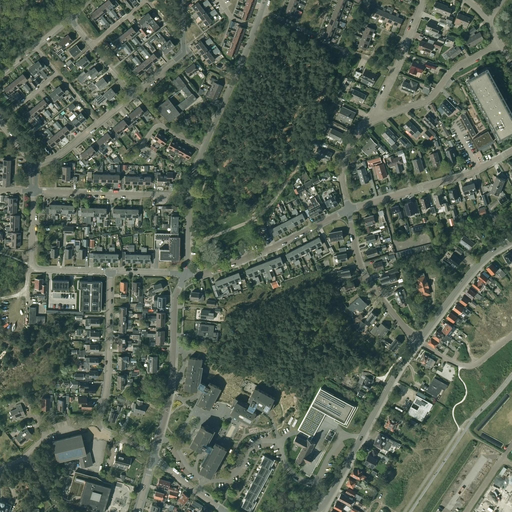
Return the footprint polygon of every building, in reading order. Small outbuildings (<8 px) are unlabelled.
[(108,0),(107,0),(104,3),(112,13),(114,12),(112,10),(119,5),(115,0),(111,3),(108,0)] [(130,9),(134,7),(128,0),(125,0),(124,2),(130,9)] [(195,12),(208,2),(207,0),(206,0),(200,5),(198,2),(192,7),(195,12)] [(304,5),(298,2),(293,0),(289,0),(287,5),(295,9),(297,4),(304,7),(304,5)] [(252,9),(254,4),(247,1),(245,6),(252,9)] [(199,16),(205,12),(203,9),(210,4),(208,2),(195,12),(199,16)] [(448,6),(436,2),(433,10),(447,16),(449,16),(451,9),(447,8),(448,6)] [(114,16),(112,13),(104,3),(99,7),(104,13),(106,11),(112,18),(114,16)] [(348,9),(345,8),(337,4),(334,11),(342,14),(344,10),(349,12),(350,9),(348,8),(348,9)] [(302,12),(295,9),(287,5),(284,12),(292,15),(294,11),(298,13),(297,15),(299,16),(302,12)] [(379,19),(382,11),(378,9),(379,6),(377,5),(372,16),(379,19)] [(250,15),(252,9),(245,6),(243,12),(250,15)] [(101,15),(104,13),(99,7),(94,11),(99,17),(101,19),(105,24),(107,22),(101,15)] [(386,22),(389,14),(384,12),(386,8),(384,8),(382,11),(379,19),(386,22)] [(211,15),(216,11),(214,9),(207,15),(205,12),(199,16),(202,21),(208,17),(208,16),(211,15)] [(392,24),(396,16),(391,15),(392,11),(390,10),(389,14),(386,22),(392,24)] [(95,21),(99,17),(94,11),(90,15),(95,21)] [(347,16),(342,14),(334,11),(331,18),(339,21),(341,16),(346,18),(347,16)] [(248,20),(250,15),(243,12),(241,18),(248,20)] [(150,26),(155,32),(160,28),(157,24),(154,26),(150,21),(153,19),(148,13),(143,17),(150,26)] [(397,13),(396,16),(392,24),(399,27),(402,19),(398,17),(399,14),(397,13)] [(470,18),(458,13),(454,23),(460,26),(461,23),(467,26),(470,18)] [(148,28),(150,26),(143,17),(138,21),(143,27),(146,25),(148,28)] [(208,17),(202,21),(206,26),(212,21),(208,17)] [(344,23),(339,21),(331,18),(329,24),(337,28),(338,23),(344,25),(344,23)] [(428,22),(426,29),(438,33),(440,26),(428,22)] [(342,30),(337,28),(329,24),(326,31),(334,34),(336,30),(341,32),(342,30)] [(235,32),(243,34),(245,29),(237,26),(235,32)] [(131,37),(133,39),(137,44),(139,42),(133,35),(136,33),(131,27),(126,31),(131,37)] [(148,34),(142,27),(139,30),(145,37),(148,34)] [(360,32),(364,33),(372,37),(374,30),(366,27),(365,31),(361,30),(360,32)] [(469,38),(466,40),(470,47),(483,39),(480,32),(475,35),(474,32),(476,30),(474,27),(469,31),(471,34),(468,35),(469,38)] [(127,40),(131,37),(126,31),(122,35),(127,40)] [(339,36),(334,34),(326,31),(323,38),(327,39),(326,42),(329,43),(330,41),(331,41),(333,36),(338,38),(339,36)] [(241,40),(243,34),(235,32),(233,37),(241,40)] [(369,43),(372,37),(364,33),(362,38),(358,37),(358,39),(361,40),(369,43)] [(68,35),(58,43),(63,49),(73,41),(68,35)] [(124,42),(127,40),(122,35),(117,38),(122,44),(124,46),(128,51),(130,49),(124,42)] [(148,41),(151,44),(157,38),(155,35),(148,41)] [(160,38),(169,50),(174,46),(169,40),(167,42),(162,36),(160,38)] [(239,46),(241,40),(233,37),(231,43),(239,46)] [(117,48),(122,44),(117,38),(113,42),(117,48)] [(165,54),(169,50),(160,38),(158,39),(163,45),(160,48),(165,54)] [(202,55),(207,50),(205,47),(213,42),(211,40),(206,43),(204,45),(198,50),(202,55)] [(366,50),(369,43),(361,40),(359,45),(356,43),(355,45),(366,50)] [(152,46),(151,44),(148,41),(145,44),(149,49),(150,48),(152,51),(155,49),(152,46)] [(200,41),(194,45),(198,50),(204,45),(200,41)] [(432,45),(421,41),(418,49),(429,53),(432,45)] [(237,51),(239,46),(231,43),(229,48),(237,51)] [(81,51),(76,45),(69,51),(74,57),(81,51)] [(446,53),(451,59),(462,51),(457,45),(446,53)] [(235,57),(237,51),(229,48),(227,54),(235,57)] [(143,50),(153,63),(158,59),(153,54),(150,56),(145,49),(143,50)] [(149,67),(153,63),(143,50),(141,52),(147,59),(144,61),(149,67)] [(205,59),(211,55),(207,50),(202,55),(205,59)] [(211,55),(205,59),(209,64),(215,60),(211,55)] [(90,62),(85,56),(76,63),(79,67),(81,65),(83,68),(90,62)] [(149,67),(144,61),(141,63),(136,56),(134,58),(137,63),(139,65),(144,71),(149,67)] [(40,74),(44,79),(47,77),(42,70),(46,67),(43,63),(41,64),(38,61),(33,65),(40,74)] [(413,61),(410,68),(411,68),(409,71),(410,72),(415,74),(416,74),(417,71),(422,73),(424,65),(413,61)] [(189,76),(198,69),(194,64),(185,71),(189,76)] [(38,76),(40,74),(33,65),(28,69),(33,75),(36,73),(38,76)] [(139,75),(144,71),(139,65),(135,69),(139,75)] [(79,75),(76,77),(80,81),(82,79),(83,80),(90,75),(92,78),(98,73),(94,68),(90,71),(90,70),(85,74),(84,71),(79,75)] [(361,78),(373,84),(377,75),(366,69),(361,78)] [(355,70),(353,76),(358,79),(361,73),(355,70)] [(481,134),(473,139),(478,148),(493,140),(490,134),(496,130),(501,138),(511,131),(511,116),(486,70),(479,74),(476,70),(474,71),(476,75),(469,80),(494,126),(480,133),(481,134)] [(24,86),(28,91),(30,89),(26,84),(24,82),(27,80),(22,74),(18,78),(22,84),(24,86)] [(188,97),(192,94),(186,86),(178,76),(171,81),(179,91),(182,89),(188,97)] [(211,88),(220,91),(222,86),(216,83),(218,81),(210,77),(209,80),(211,81),(210,84),(212,85),(211,88)] [(18,87),(22,84),(18,78),(13,82),(18,87)] [(107,83),(102,78),(94,85),(92,82),(88,86),(92,91),(98,87),(100,89),(107,83)] [(410,84),(404,82),(401,89),(413,94),(416,86),(417,83),(411,80),(410,84)] [(13,91),(18,87),(13,82),(8,85),(13,91)] [(8,95),(13,91),(8,85),(4,89),(8,95)] [(54,91),(61,99),(63,98),(61,95),(64,92),(59,87),(54,91)] [(97,97),(94,99),(98,105),(101,102),(107,98),(109,100),(116,94),(111,88),(102,96),(100,94),(97,97)] [(220,91),(211,88),(210,91),(207,89),(205,95),(216,100),(220,91)] [(362,102),(366,95),(352,88),(350,91),(353,92),(351,96),(362,102)] [(59,101),(61,99),(54,91),(49,94),(54,100),(57,98),(59,101)] [(192,94),(188,97),(174,108),(167,99),(156,108),(166,119),(167,119),(168,120),(169,120),(170,120),(170,119),(171,119),(178,114),(181,117),(185,115),(182,111),(197,99),(192,94)] [(38,103),(43,109),(48,105),(43,99),(38,103)] [(342,102),(335,99),(332,104),(340,108),(342,102)] [(441,105),(440,106),(448,115),(455,108),(447,99),(444,102),(443,102),(440,105),(441,105)] [(39,113),(43,109),(38,103),(34,107),(39,113)] [(134,110),(139,117),(143,114),(145,116),(149,113),(145,108),(142,110),(139,106),(134,110)] [(36,115),(39,113),(34,107),(29,111),(40,123),(42,122),(36,115)] [(342,107),(338,115),(337,117),(349,123),(350,121),(351,122),(355,113),(342,107)] [(135,120),(139,117),(134,110),(129,115),(132,119),(129,121),(133,126),(137,122),(135,120)] [(38,125),(40,123),(29,111),(25,115),(29,120),(32,118),(38,125)] [(74,114),(81,123),(86,119),(81,113),(78,115),(76,112),(75,113),(74,114)] [(459,114),(471,135),(475,133),(463,112),(459,114)] [(76,127),(81,123),(74,114),(69,118),(72,122),(74,125),(76,127)] [(428,114),(423,119),(432,128),(436,123),(438,125),(441,123),(439,121),(440,121),(437,118),(434,120),(428,114)] [(133,126),(129,121),(126,123),(123,119),(118,124),(123,130),(126,127),(129,129),(133,126)] [(60,130),(65,136),(70,132),(65,126),(62,128),(57,121),(55,123),(59,128),(58,128),(60,130)] [(416,138),(421,133),(417,130),(418,129),(409,121),(403,127),(412,135),(413,135),(416,138)] [(450,135),(443,122),(440,125),(443,131),(443,132),(446,137),(450,135)] [(119,133),(123,130),(118,124),(113,128),(116,132),(113,134),(117,139),(121,135),(119,133)] [(332,129),(329,128),(326,133),(329,134),(329,136),(340,141),(343,134),(332,129)] [(61,139),(56,134),(53,136),(47,129),(46,130),(56,143),(61,139)] [(392,145),(398,139),(388,129),(382,135),(392,145)] [(51,147),(56,143),(46,130),(44,132),(49,139),(47,141),(51,147)] [(61,139),(65,136),(60,130),(56,134),(61,139)] [(427,130),(423,135),(428,139),(432,135),(427,130)] [(156,146),(163,136),(158,132),(153,139),(156,141),(154,144),(156,146)] [(117,139),(113,134),(110,137),(107,133),(102,137),(107,143),(110,140),(112,143),(117,139)] [(168,139),(163,136),(156,146),(158,147),(160,144),(163,146),(168,139)] [(403,136),(399,140),(408,148),(408,147),(409,148),(412,145),(403,136)] [(103,146),(107,143),(102,137),(97,141),(100,145),(97,148),(101,152),(105,149),(103,146)] [(376,148),(375,146),(376,145),(370,138),(367,141),(368,142),(362,149),(368,155),(376,148)] [(171,154),(176,144),(171,141),(167,148),(171,150),(169,153),(171,154)] [(178,154),(182,146),(176,144),(171,154),(173,156),(175,152),(178,154)] [(381,152),(380,152),(382,154),(387,150),(382,145),(378,149),(381,152)] [(101,152),(97,148),(94,150),(91,146),(86,150),(91,156),(94,153),(96,156),(101,152)] [(181,160),(187,149),(182,146),(178,154),(181,155),(179,159),(181,160)] [(329,160),(332,153),(322,148),(321,150),(318,148),(315,154),(319,156),(319,155),(329,160)] [(449,162),(456,160),(452,148),(445,150),(449,162)] [(181,160),(183,161),(185,158),(188,159),(192,152),(187,149),(181,160)] [(87,159),(91,156),(86,150),(80,154),(84,158),(81,161),(85,165),(89,162),(87,159)] [(433,167),(441,165),(437,152),(430,155),(433,167)] [(380,157),(367,161),(369,166),(368,166),(369,168),(374,166),(373,164),(381,162),(380,157)] [(397,173),(402,172),(400,164),(403,163),(402,157),(394,159),(393,157),(389,159),(389,161),(387,161),(389,167),(395,166),(397,173)] [(416,172),(424,170),(420,158),(412,160),(416,172)] [(62,173),(70,173),(70,169),(73,169),(73,167),(75,167),(75,163),(69,163),(69,167),(62,167),(62,173)] [(379,179),(387,176),(383,164),(376,166),(379,179)] [(361,184),(369,182),(365,169),(357,171),(361,184)] [(163,185),(163,175),(160,175),(160,173),(154,172),(154,178),(157,179),(157,185),(163,185)] [(70,178),(70,173),(62,173),(61,180),(73,180),(73,183),(79,183),(79,177),(73,176),(73,178),(70,178)] [(163,175),(163,185),(169,185),(169,179),(172,179),(172,173),(167,173),(167,176),(163,175)] [(496,177),(490,192),(498,195),(504,180),(496,177)] [(307,190),(313,187),(311,182),(305,185),(307,190)] [(475,198),(473,192),(476,191),(474,183),(468,185),(472,199),(475,198)] [(468,185),(462,187),(464,194),(468,193),(470,199),(472,199),(468,185)] [(455,189),(449,191),(451,200),(454,199),(455,203),(460,201),(459,197),(458,198),(455,189)] [(331,198),(325,201),(327,207),(330,205),(331,207),(338,204),(332,193),(329,195),(331,198)] [(444,204),(441,193),(434,195),(436,204),(436,205),(437,208),(445,206),(446,211),(450,210),(448,203),(444,204)] [(505,196),(499,200),(502,205),(508,200),(505,196)] [(309,198),(312,204),(317,214),(323,211),(317,200),(315,201),(312,197),(309,198)] [(430,207),(427,197),(420,199),(423,209),(430,207)] [(257,204),(255,199),(246,202),(249,209),(254,207),(253,206),(257,204)] [(411,202),(404,204),(408,215),(413,213),(414,215),(418,214),(415,203),(412,204),(411,202)] [(312,217),(317,214),(312,204),(309,206),(310,208),(308,209),(309,212),(310,215),(312,217)] [(55,213),(55,205),(49,205),(49,207),(46,207),(45,214),(49,214),(49,213),(52,213),(52,214),(52,219),(55,219),(55,216),(55,213)] [(398,205),(391,207),(393,213),(397,212),(399,218),(405,217),(403,210),(400,211),(398,205)] [(297,216),(300,223),(306,220),(302,213),(299,215),(296,209),(294,210),(295,213),(296,216),(297,216)] [(171,224),(179,225),(179,216),(177,216),(177,214),(171,213),(171,216),(169,216),(168,224),(171,224)] [(295,226),(291,219),(288,220),(287,218),(286,217),(285,215),(283,216),(289,229),(295,226)] [(385,228),(383,223),(386,222),(383,215),(377,217),(376,215),(365,218),(367,225),(378,221),(379,227),(380,227),(381,229),(385,228)] [(283,231),(289,229),(283,216),(280,217),(283,223),(280,224),(283,231)] [(295,226),(300,223),(297,216),(296,216),(291,219),(295,226)] [(171,224),(168,224),(163,224),(163,229),(166,229),(166,228),(171,228),(170,233),(178,233),(179,225),(171,224)] [(278,234),(283,231),(280,224),(274,227),(278,234)] [(413,227),(414,233),(424,231),(423,225),(413,227)] [(272,237),(278,234),(274,227),(269,230),(272,237)] [(11,240),(20,240),(20,233),(7,233),(7,231),(5,231),(5,236),(7,236),(7,235),(11,235),(11,240)] [(374,245),(381,243),(378,233),(366,237),(368,243),(373,242),(374,245)] [(159,249),(159,260),(170,260),(170,261),(179,261),(179,238),(179,237),(178,237),(178,234),(167,234),(167,239),(169,239),(169,249),(159,249)] [(469,249),(474,243),(464,235),(459,242),(469,249)] [(317,247),(323,244),(319,237),(313,240),(317,247)] [(308,243),(312,250),(315,248),(318,254),(320,253),(318,250),(317,247),(313,240),(308,243)] [(308,251),(312,250),(308,243),(302,246),(306,253),(307,255),(309,258),(311,257),(308,251)] [(85,250),(79,249),(79,245),(76,245),(76,251),(78,251),(78,258),(85,258),(85,250)] [(368,257),(378,255),(377,250),(380,249),(379,245),(375,246),(376,248),(366,251),(368,257)] [(52,246),(48,246),(47,251),(51,251),(50,257),(57,257),(57,249),(56,249),(56,246),(52,246)] [(73,250),(73,246),(66,246),(66,249),(65,249),(64,258),(71,258),(71,250),(73,250)] [(301,255),(306,253),(302,246),(297,248),(301,255)] [(131,251),(131,248),(129,248),(128,255),(125,255),(125,252),(122,252),(122,259),(125,259),(124,262),(131,262),(131,254),(131,251)] [(295,258),(301,255),(297,248),(292,251),(295,258)] [(292,251),(286,254),(289,261),(293,259),(296,265),(298,268),(300,267),(295,258),(292,251)] [(338,262),(348,260),(346,254),(337,255),(337,256),(334,256),(334,259),(338,259),(338,262)] [(457,266),(461,261),(452,254),(448,260),(450,261),(449,262),(451,264),(452,263),(457,266)] [(274,259),(277,266),(280,265),(283,264),(280,256),(274,259)] [(272,268),(277,266),(274,259),(269,261),(272,268)] [(444,259),(442,261),(449,267),(451,265),(444,259)] [(373,264),(375,271),(384,268),(383,265),(388,263),(387,260),(373,264)] [(269,269),(272,268),(269,261),(263,263),(268,276),(269,279),(272,278),(269,269)] [(268,276),(263,263),(257,265),(260,273),(263,272),(265,277),(268,276)] [(491,264),(486,268),(492,275),(495,273),(497,275),(498,274),(499,275),(499,274),(502,277),(505,274),(500,268),(498,270),(495,267),(494,267),(491,264)] [(257,274),(260,273),(257,265),(251,268),(254,275),(257,274)] [(248,277),(254,275),(251,268),(246,270),(248,277)] [(339,278),(351,276),(349,269),(338,271),(339,278)] [(233,275),(236,282),(241,280),(239,273),(233,275)] [(477,279),(484,285),(486,283),(487,283),(489,280),(492,282),(493,281),(489,276),(487,279),(481,273),(478,277),(479,278),(477,279)] [(237,285),(236,282),(233,275),(227,277),(230,284),(233,283),(235,289),(238,288),(237,285)] [(396,275),(392,276),(389,277),(388,275),(380,277),(382,284),(390,281),(391,283),(398,281),(396,275)] [(429,294),(430,294),(429,292),(430,291),(429,289),(430,288),(427,281),(426,278),(425,278),(425,276),(423,277),(419,278),(417,279),(418,283),(417,283),(418,285),(417,287),(418,289),(419,290),(420,292),(421,294),(422,294),(422,296),(423,296),(429,294)] [(226,286),(230,284),(227,277),(221,279),(224,287),(225,289),(227,288),(226,286)] [(42,279),(35,279),(34,289),(41,289),(41,293),(45,293),(45,285),(42,285),(42,279)] [(225,289),(224,287),(221,279),(215,281),(218,289),(222,287),(225,296),(227,295),(225,289)] [(482,287),(484,285),(477,279),(476,281),(475,281),(472,284),(473,285),(472,287),(471,286),(470,287),(475,291),(476,290),(479,292),(483,288),(482,287)] [(79,281),(79,286),(79,289),(82,289),(81,291),(81,300),(81,306),(80,306),(80,310),(99,311),(99,306),(99,301),(100,292),(99,292),(99,286),(100,286),(100,282),(79,281)] [(139,283),(132,282),(132,291),(135,291),(135,293),(135,295),(135,296),(137,296),(137,298),(138,298),(138,304),(142,304),(143,289),(139,289),(139,283)] [(341,287),(344,293),(356,288),(353,282),(341,287)] [(160,283),(153,285),(154,289),(148,291),(150,296),(156,294),(155,292),(162,289),(160,283)] [(220,295),(216,284),(212,285),(216,297),(220,295)] [(469,288),(465,293),(472,299),(474,296),(479,300),(482,297),(478,293),(477,293),(476,292),(475,293),(474,292),(475,291),(470,287),(469,288)] [(404,289),(402,290),(401,289),(394,292),(398,304),(402,303),(403,306),(407,305),(404,298),(407,297),(404,289)] [(199,293),(192,292),(191,299),(198,300),(198,301),(202,302),(202,295),(199,294),(199,293)] [(469,300),(463,296),(459,301),(465,306),(469,300)] [(151,306),(151,309),(157,309),(158,307),(165,307),(165,306),(166,303),(165,303),(165,297),(158,297),(154,297),(154,306),(151,306)] [(360,312),(367,306),(359,297),(350,305),(347,308),(352,313),(356,309),(360,312)] [(471,312),(465,307),(464,309),(457,304),(453,309),(460,314),(462,311),(468,316),(469,316),(470,314),(470,313),(471,312)] [(29,307),(29,323),(45,324),(45,316),(35,316),(36,307),(29,307)] [(201,310),(201,318),(214,319),(214,313),(220,313),(220,309),(216,309),(215,309),(215,310),(215,312),(201,310)] [(366,319),(364,322),(367,324),(369,321),(372,323),(377,316),(371,312),(366,319)] [(463,325),(465,321),(462,319),(461,320),(450,312),(446,318),(453,323),(454,321),(460,325),(461,323),(463,325)] [(90,326),(99,326),(99,319),(85,319),(85,329),(90,329),(90,326)] [(361,320),(355,328),(358,330),(359,331),(363,326),(365,324),(363,322),(361,320)] [(443,321),(441,324),(445,326),(442,330),(447,334),(446,335),(449,337),(451,335),(452,333),(453,333),(454,331),(456,328),(453,326),(452,327),(447,323),(446,324),(443,321)] [(383,336),(388,329),(381,323),(378,328),(376,326),(371,332),(375,335),(378,331),(383,336)] [(200,324),(199,335),(216,337),(216,333),(213,332),(214,325),(200,324)] [(90,339),(98,339),(99,332),(92,332),(92,330),(87,330),(87,338),(84,337),(84,342),(90,342),(90,339)] [(438,342),(442,344),(446,339),(450,342),(452,339),(447,336),(445,338),(444,337),(444,336),(436,331),(432,336),(439,341),(438,342)] [(141,335),(132,335),(132,339),(138,339),(138,341),(137,341),(137,344),(141,344),(141,335)] [(401,343),(395,338),(389,347),(394,352),(401,343)] [(442,344),(438,342),(435,340),(431,338),(428,343),(434,348),(436,345),(440,347),(442,344)] [(84,355),(89,355),(89,352),(98,352),(98,345),(86,345),(86,350),(83,350),(83,351),(78,350),(78,354),(84,355)] [(203,369),(205,357),(200,354),(198,359),(189,357),(185,385),(184,389),(192,390),(197,391),(198,387),(203,389),(197,401),(196,403),(201,406),(203,404),(210,408),(214,401),(227,403),(232,405),(234,406),(231,413),(245,421),(250,423),(256,411),(255,410),(255,409),(257,406),(270,412),(275,402),(273,401),(274,398),(255,387),(251,395),(249,399),(252,400),(249,405),(236,398),(235,400),(219,392),(221,389),(207,381),(206,384),(201,381),(202,372),(203,369)] [(433,367),(436,361),(429,357),(424,354),(420,361),(425,364),(424,366),(428,368),(429,366),(430,366),(430,365),(433,367)] [(148,371),(156,372),(156,357),(149,357),(148,371)] [(98,358),(85,358),(85,362),(84,362),(84,368),(89,368),(89,365),(98,365),(98,358)] [(89,374),(85,374),(85,380),(91,381),(92,378),(97,378),(98,371),(89,371),(89,374)] [(373,380),(375,376),(369,373),(363,372),(362,375),(358,383),(361,384),(361,385),(369,389),(371,385),(373,380)] [(423,381),(421,384),(420,387),(436,396),(440,388),(444,390),(447,386),(433,378),(428,388),(424,385),(425,383),(423,381)] [(84,392),(94,393),(95,386),(87,386),(87,382),(80,381),(80,388),(84,388),(84,392)] [(297,436),(293,442),(294,442),(296,443),(299,445),(303,447),(295,461),(303,465),(305,461),(309,464),(310,464),(314,456),(313,456),(309,454),(315,443),(311,441),(327,411),(329,412),(329,413),(330,413),(331,413),(337,416),(336,418),(346,424),(355,407),(320,388),(311,405),(298,430),(299,430),(309,436),(306,441),(297,436)] [(66,393),(66,396),(62,396),(62,400),(58,400),(58,410),(65,410),(65,404),(68,404),(69,393),(66,393)] [(42,398),(41,410),(49,410),(49,402),(52,402),(52,395),(49,395),(49,398),(42,398)] [(127,395),(125,403),(131,405),(133,397),(127,395)] [(411,407),(407,413),(420,421),(426,410),(428,411),(432,404),(427,401),(427,400),(423,397),(422,399),(415,395),(417,396),(414,401),(419,404),(418,406),(420,406),(417,411),(411,407)] [(31,409),(26,398),(23,399),(27,411),(30,410),(31,409)] [(91,402),(86,402),(86,398),(78,398),(78,402),(81,402),(81,409),(91,409),(91,402)] [(137,400),(134,412),(143,414),(144,412),(144,410),(145,406),(141,405),(141,403),(142,403),(142,402),(137,400)] [(20,404),(15,406),(17,409),(10,411),(11,415),(9,416),(9,417),(10,419),(16,417),(17,420),(20,419),(19,417),(25,415),(20,404)] [(111,412),(108,420),(115,422),(116,417),(117,418),(118,414),(119,415),(121,407),(118,406),(117,411),(115,410),(112,409),(111,412)] [(292,416),(288,423),(295,426),(298,419),(292,416)] [(398,422),(389,417),(384,426),(393,431),(397,424),(398,424),(403,423),(403,420),(404,420),(403,419),(403,420),(400,419),(401,418),(400,418),(401,418),(400,418),(398,422)] [(208,443),(216,430),(210,427),(209,429),(201,425),(193,441),(190,445),(202,451),(204,448),(209,451),(204,460),(202,463),(201,464),(203,465),(202,468),(200,471),(202,472),(212,477),(213,474),(216,469),(218,465),(219,463),(227,450),(215,443),(213,446),(208,443)] [(19,435),(16,437),(21,444),(31,435),(26,429),(21,433),(20,432),(18,433),(19,435)] [(401,444),(380,433),(380,434),(379,434),(377,437),(378,437),(377,439),(376,439),(374,442),(375,443),(375,444),(379,446),(378,447),(381,448),(382,447),(387,450),(390,444),(399,448),(401,444)] [(79,460),(81,468),(92,465),(87,443),(86,440),(82,441),(81,434),(52,441),(57,462),(64,460),(65,464),(79,460)] [(383,455),(382,454),(373,450),(371,454),(369,453),(364,463),(373,467),(378,457),(381,459),(383,455)] [(116,454),(113,464),(128,468),(131,459),(116,454)] [(241,506),(250,511),(254,503),(253,502),(270,469),(269,468),(273,460),(265,456),(260,464),(262,465),(244,497),(246,498),(241,506)] [(354,469),(350,475),(363,482),(366,477),(362,475),(363,473),(362,473),(362,472),(357,469),(357,470),(354,469)] [(67,499),(62,497),(62,500),(104,511),(111,485),(104,483),(87,475),(75,472),(67,499)] [(353,480),(349,478),(346,484),(353,488),(355,484),(362,488),(363,484),(356,481),(354,480),(353,480)] [(159,479),(157,484),(165,486),(164,489),(172,491),(173,488),(168,487),(169,485),(170,485),(170,482),(166,481),(159,479)] [(155,491),(154,497),(161,499),(161,501),(165,502),(167,493),(163,492),(163,493),(155,491)] [(188,497),(183,493),(178,500),(176,502),(178,504),(180,502),(183,504),(184,504),(186,502),(185,502),(188,497)] [(350,496),(349,497),(341,493),(338,499),(343,502),(350,506),(353,499),(352,499),(353,498),(350,496)] [(342,503),(343,502),(338,499),(337,502),(336,502),(335,505),(334,505),(334,506),(334,507),(333,508),(341,511),(342,508),(348,511),(350,508),(344,505),(342,503)] [(201,505),(193,500),(191,504),(200,510),(198,511),(210,511),(211,511),(206,509),(206,508),(205,508),(206,507),(204,506),(203,506),(202,506),(201,505)] [(8,511),(10,505),(0,501),(0,511),(8,511)]
